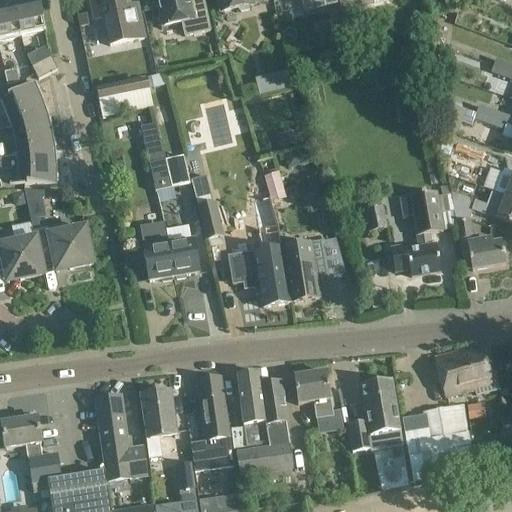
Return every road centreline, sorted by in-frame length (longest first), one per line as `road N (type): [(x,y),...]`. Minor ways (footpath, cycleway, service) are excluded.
road 1 (unclassified): [(0,383),(511,323)]
road 2 (residential): [(104,216),(52,0)]
